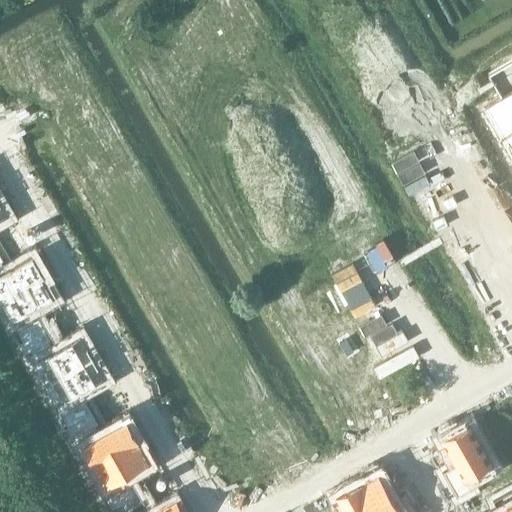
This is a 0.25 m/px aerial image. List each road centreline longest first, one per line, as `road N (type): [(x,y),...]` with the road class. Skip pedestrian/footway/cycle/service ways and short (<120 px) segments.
road 1 (residential): [(0,153),(205,511)]
road 2 (residential): [(269,511),(399,435)]
road 3 (residential): [(399,435),(511,370)]
